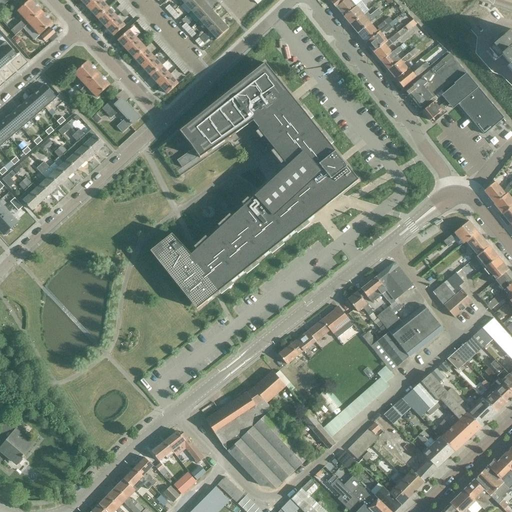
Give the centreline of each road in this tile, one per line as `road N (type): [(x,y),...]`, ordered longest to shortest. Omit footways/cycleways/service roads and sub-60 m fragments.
road 1 (residential): [(179,411),(258,495),(278,497),(457,336),(389,247)]
road 2 (secondary): [(179,411),(389,247)]
road 3 (residential): [(452,194),(444,169),(312,0)]
road 4 (residential): [(12,258),(162,121)]
road 5 (residential): [(162,121),(294,0)]
road 6 (secondary): [(62,511),(179,411)]
road 7 (residential): [(419,511),(511,424)]
road 8 (unclassified): [(162,121),(81,26)]
